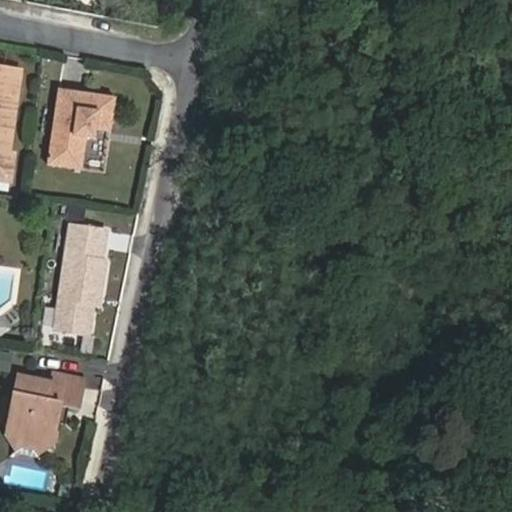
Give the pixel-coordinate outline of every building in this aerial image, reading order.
[(0,180),(6,182),(10,154),(3,154),(16,72),(0,69),(0,180)] [(92,129),(105,131),(110,98),(55,90),(44,165),(77,170),(82,137),(91,139),(92,129)] [(99,173),(105,131),(92,129),(91,139),(82,137),(77,170),(99,173)] [(103,234),(67,228),(50,333),(85,339),(91,299),(97,297),(102,265),(98,264),(103,234)] [(0,368),(10,368),(10,351),(0,351),(0,368)] [(7,434),(51,444),(59,409),(75,412),(82,383),(52,377),(50,386),(18,379),(7,434)] [(50,450),(51,444),(7,434),(5,440),(15,455),(36,459),(50,450)] [(62,476),(59,488),(68,490),(71,477),(62,476)]
